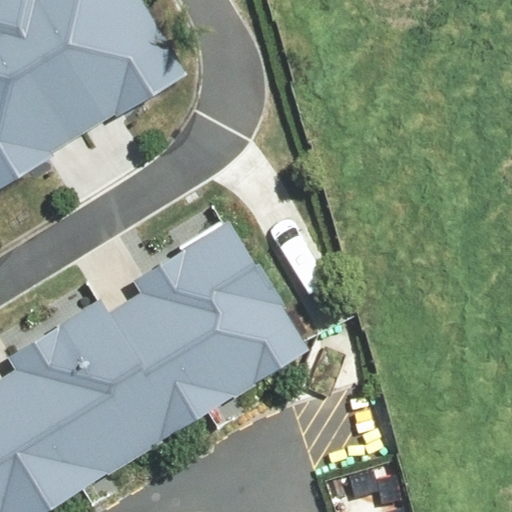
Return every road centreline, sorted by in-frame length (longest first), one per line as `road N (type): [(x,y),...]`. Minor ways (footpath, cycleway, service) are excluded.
road 1 (residential): [(0,278),(241,140),(247,100),(192,0)]
road 2 (residential): [(151,511),(284,432),(374,421)]
